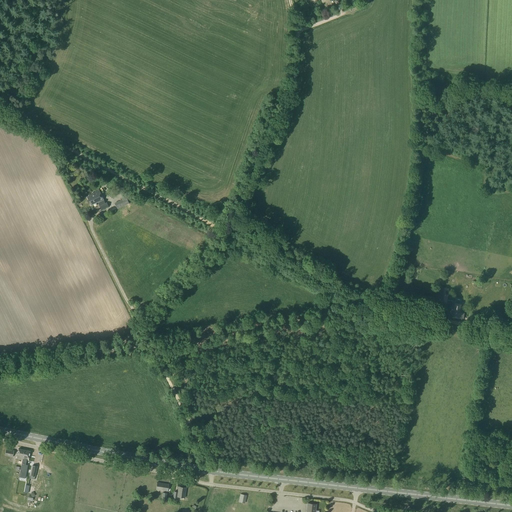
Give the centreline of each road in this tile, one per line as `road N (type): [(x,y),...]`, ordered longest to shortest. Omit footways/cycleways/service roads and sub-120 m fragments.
road 1 (primary): [(511,506),(172,466),(0,430)]
road 2 (track): [(0,365),(384,307)]
road 3 (track): [(511,334),(353,297),(224,231)]
road 4 (track): [(224,231),(0,110)]
road 5 (track): [(296,30),(290,95),(269,121),(224,231)]
road 6 (track): [(140,325),(211,471)]
road 7 (track): [(224,231),(140,325)]
